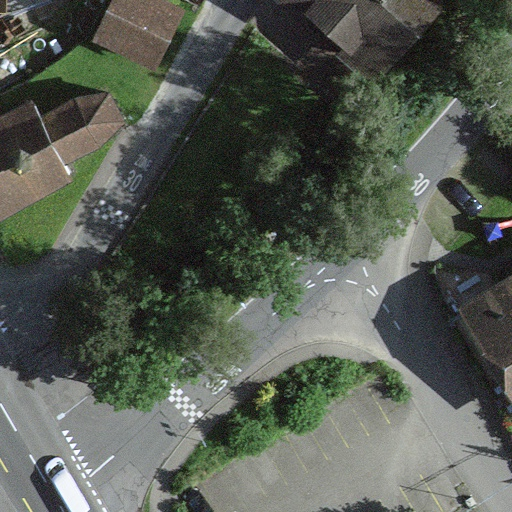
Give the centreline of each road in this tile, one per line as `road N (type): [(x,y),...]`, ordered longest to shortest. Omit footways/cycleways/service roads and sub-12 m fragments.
road 1 (residential): [(0,336),(55,306),(248,0)]
road 2 (unclassified): [(66,511),(343,243)]
road 3 (residential): [(511,511),(343,243)]
road 4 (unclassified): [(343,243),(511,49)]
road 5 (primary): [(60,511),(0,404)]
